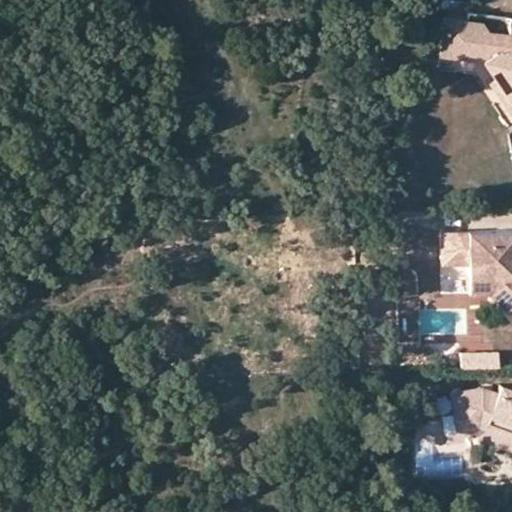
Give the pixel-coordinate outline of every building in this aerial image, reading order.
[(440,58),(452,59),(462,56),(462,50),(476,52),(483,63),(496,78),(501,76),(508,85),(506,99),(511,105),(511,29),(508,29),(510,20),(468,15),(466,24),(444,21),(440,58)] [(452,59),(483,63),(476,52),(462,50),(462,56),(452,59)] [(511,115),(511,105),(506,99),(508,85),(501,76),(496,78),(489,85),(511,115)] [(511,230),(466,232),(467,277),(480,277),(505,300),(504,308),(511,315),(511,230)] [(488,294),(504,308),(505,300),(480,277),(467,277),(468,294),(488,294)] [(511,389),(498,385),(493,393),(483,388),(453,392),(458,431),(477,428),(511,439),(511,389)]
